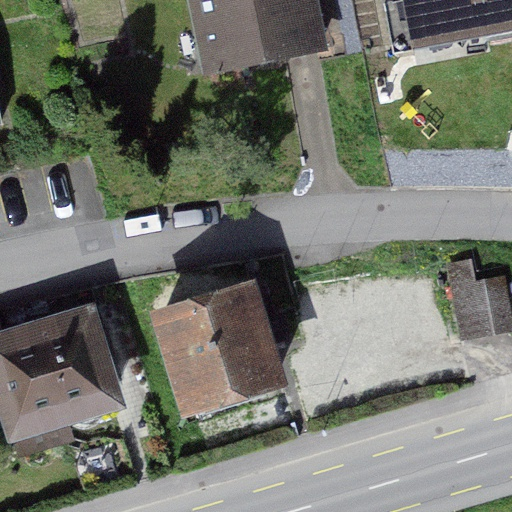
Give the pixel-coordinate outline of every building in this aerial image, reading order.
[(315,0),(188,0),(204,82),(327,58),(315,0)] [(511,0),(400,0),(411,59),(511,40),(511,0)] [(511,310),(507,275),(468,281),(476,333),(511,327),(511,310)] [(77,295),(0,318),(0,437),(110,405),(77,295)] [(252,307),(171,328),(194,413),(275,392),(252,307)]
